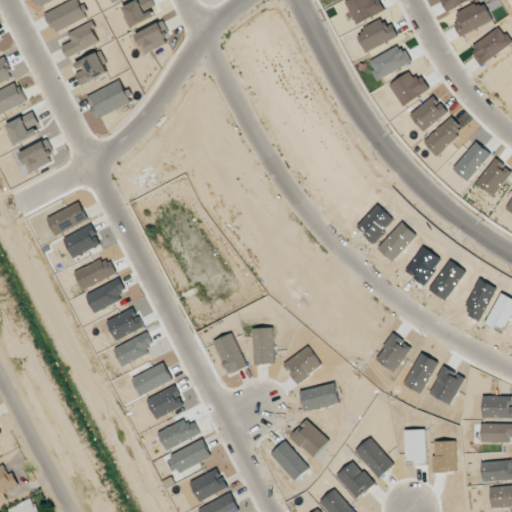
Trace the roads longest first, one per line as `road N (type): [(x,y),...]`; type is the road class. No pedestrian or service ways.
road 1 (residential): [(252,0),(218,22),(137,131),(93,166),(273,511)]
road 2 (residential): [(511,372),(399,302),(336,244),(202,39)]
road 3 (tertiary): [(293,0),(373,144),(421,196),(511,256)]
road 4 (residential): [(150,511),(0,220)]
road 5 (residential): [(4,0),(93,166)]
road 6 (residential): [(409,0),(476,103),(511,136)]
road 7 (tertiary): [(72,511),(0,373)]
